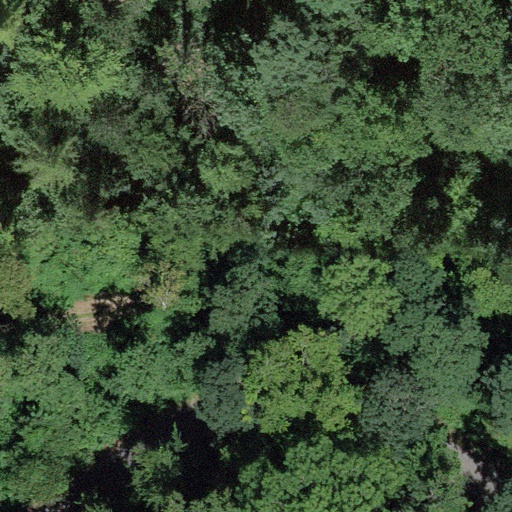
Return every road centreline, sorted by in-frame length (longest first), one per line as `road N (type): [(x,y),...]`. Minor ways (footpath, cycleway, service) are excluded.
road 1 (track): [(511,501),(471,480),(391,388),(234,407),(151,447),(55,511)]
road 2 (track): [(0,324),(106,303),(236,294),(349,335),(391,388)]
